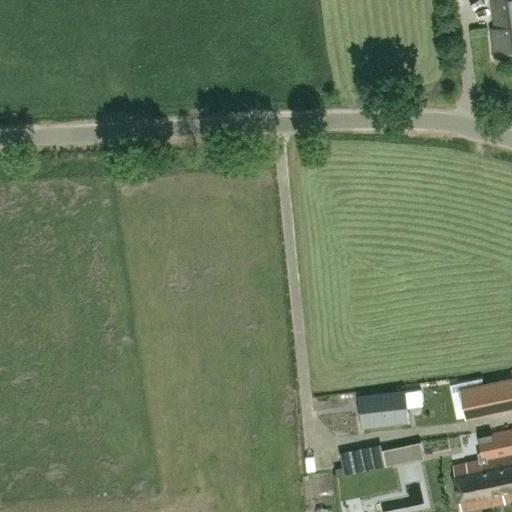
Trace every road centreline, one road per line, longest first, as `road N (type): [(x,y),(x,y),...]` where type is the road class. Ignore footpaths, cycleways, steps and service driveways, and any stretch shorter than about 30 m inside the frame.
road 1 (unclassified): [(0,139),(409,117),(511,138)]
road 2 (unknown): [(511,432),(472,126)]
